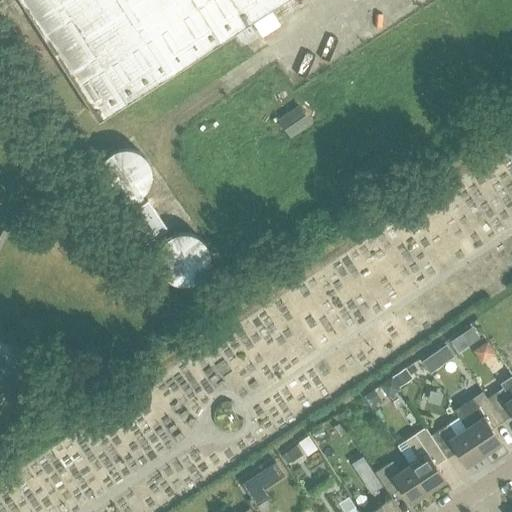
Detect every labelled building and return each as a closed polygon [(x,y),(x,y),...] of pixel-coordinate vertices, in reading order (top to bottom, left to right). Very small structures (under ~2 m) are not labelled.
[(21,0),(99,120),(284,0),(21,0)] [(311,121),(299,104),(280,117),(292,134),(311,121)] [(142,197),(143,196),(144,195),(145,194),(146,193),(147,192),(148,191),(149,190),(150,189),(150,187),(151,186),(151,185),(152,183),(152,182),(153,181),(153,179),(153,178),(153,176),(153,175),(153,173),(153,172),(153,171),(152,169),(152,168),(151,166),(151,165),(150,164),(149,163),(149,161),(148,160),(147,159),(146,158),(145,157),(144,156),(143,155),(142,154),(141,154),(139,153),(138,152),(137,152),(135,151),(134,151),(133,150),(131,150),(130,150),(128,150),(127,149),(125,149),(124,150),(123,150),(121,150),(120,150),(118,151),(117,151),(116,152),(114,152),(113,153),(112,154),(110,155),(109,156),(108,156),(107,158),(106,159),(105,160),(105,161),(104,162),(103,163),(102,165),(102,166),(101,167),(101,169),(101,170),(100,172),(100,173),(100,175),(100,176),(100,178),(100,179),(101,180),(101,182),(101,183),(102,185),(102,186),(103,187),(104,189),(105,190),(105,191),(106,192),(107,193),(108,194),(109,195),(110,196),(112,197),(113,198),(114,198),(115,199),(117,200),(118,200),(120,201),(121,201),(122,201),(124,201),(125,202),(127,202),(128,202),(130,201),(131,201),(133,201),(134,201),(135,200),(137,200),(138,199),(139,198),(141,198),(142,197)] [(145,246),(168,230),(149,202),(126,217),(145,246)] [(159,260),(159,261),(159,263),(159,264),(159,266),(160,267),(160,269),(161,270),(161,271),(162,272),(163,274),(164,275),(165,276),(166,277),(167,278),(168,279),(169,280),(170,281),(171,282),(172,283),(174,283),(175,284),(176,284),(178,285),(179,285),(181,286),(182,286),(184,286),(185,286),(186,286),(188,286),(189,286),(191,285),(192,285),(194,285),(195,284),(196,284),(198,283),(199,282),(200,281),(201,281),(202,280),(204,279),(205,278),(206,277),(206,276),(207,275),(208,273),(209,272),(209,271),(210,269),(210,268),(211,267),(211,265),(211,264),(212,262),(212,261),(212,260),(212,258),(212,257),(211,255),(211,254),(211,252),(210,251),(210,250),(209,249),(208,247),(208,246),(207,245),(206,244),(205,243),(204,242),(203,241),(202,240),(201,239),(199,238),(198,237),(197,237),(195,236),(194,236),(193,235),(191,235),(190,235),(189,235),(187,234),(186,234),(184,234),(183,234),(181,234),(180,234),(179,234),(177,235),(176,235),(175,236),(173,236),(172,237),(171,237),(169,238),(168,239),(167,240),(166,241),(165,242),(164,243),(163,244),(163,245),(162,246),(161,248),(161,249),(160,250),(160,252),(159,253),(159,254),(159,256),(159,257),(159,259),(159,260)] [(463,334),(452,341),(459,351),(469,344),(463,334)] [(495,337),(479,342),(484,360),(501,355),(495,337)] [(10,374),(20,379),(31,357),(20,352),(10,373),(10,374)] [(442,364),(433,352),(423,360),(431,372),(442,364)] [(414,364),(407,368),(411,375),(418,370),(414,364)] [(10,374),(10,373),(0,367),(0,378),(6,382),(10,374)] [(406,369),(393,377),(399,386),(412,378),(406,369)] [(20,379),(10,374),(6,382),(5,384),(15,390),(20,379)] [(505,387),(486,399),(503,423),(511,416),(511,375),(502,382),(505,387)] [(434,399),(450,399),(449,387),(433,387),(434,399)] [(375,389),(367,395),(373,403),(381,397),(375,389)] [(482,392),(455,410),(459,416),(466,427),(485,455),(503,444),(493,429),(503,423),(486,399),(482,392)] [(395,403),(403,414),(414,407),(406,396),(395,403)] [(425,427),(446,460),(457,453),(466,468),(485,455),(466,427),(459,416),(453,421),(447,424),(431,435),(425,427)] [(407,439),(397,446),(409,464),(427,493),(446,481),(436,466),(446,460),(425,427),(414,434),(407,439)] [(322,428),(313,435),(319,444),(329,438),(322,428)] [(292,462),(303,454),(296,445),(285,453),(292,462)] [(427,493),(409,464),(399,470),(392,460),(374,472),(390,496),(401,490),(410,504),(427,493)] [(256,505),(268,498),(262,489),(274,481),(266,469),(242,484),(256,505)] [(374,509),(369,511),(401,511),(392,497),(374,509)]
